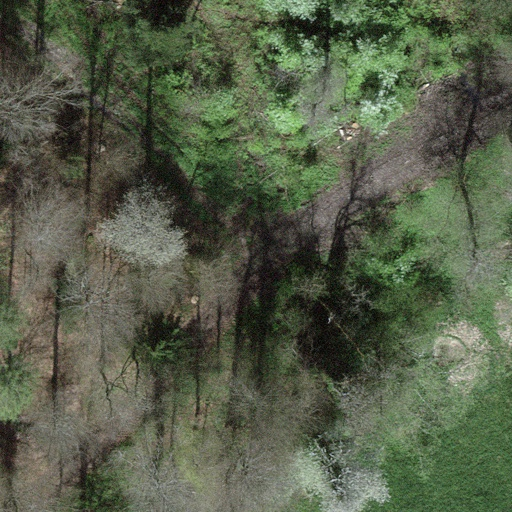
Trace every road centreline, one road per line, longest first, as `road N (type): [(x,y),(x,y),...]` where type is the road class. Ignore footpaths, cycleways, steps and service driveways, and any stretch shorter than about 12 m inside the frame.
road 1 (track): [(511,108),(385,161),(286,231),(40,493),(11,511)]
road 2 (track): [(20,0),(233,282)]
